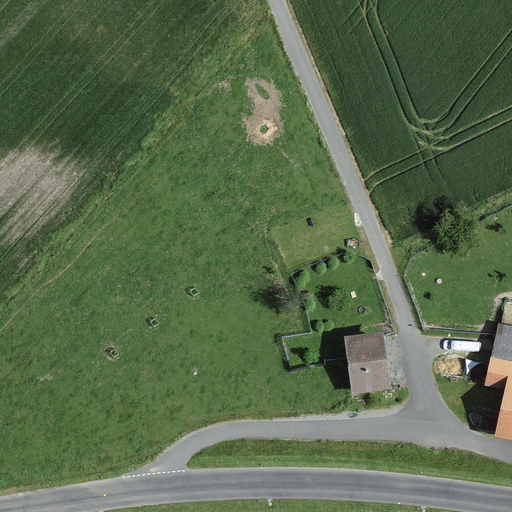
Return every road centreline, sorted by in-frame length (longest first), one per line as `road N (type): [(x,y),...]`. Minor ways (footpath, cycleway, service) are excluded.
road 1 (tertiary): [(0,511),(190,484),(349,484),(511,504)]
road 2 (track): [(275,0),(428,384),(451,423)]
road 3 (track): [(379,260),(511,198)]
